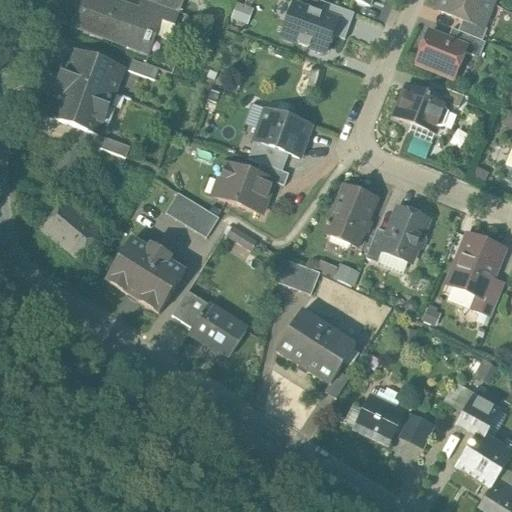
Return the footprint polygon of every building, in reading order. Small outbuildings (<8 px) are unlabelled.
[(137,12),(104,0),(83,0),(78,15),(80,16),(77,26),(74,25),(74,27),(149,55),(150,53),(144,51),(147,45),(148,45),(152,36),(150,35),(156,20),(156,19),(137,12)] [(139,0),(141,1),(179,15),(184,0),(139,0)] [(352,17),(306,0),(296,0),(282,38),(337,58),(352,17)] [(492,6),(476,0),(442,0),(437,12),(462,22),(482,30),(482,29),(492,6)] [(179,15),(141,1),(137,12),(156,19),(156,20),(174,27),(179,15)] [(482,30),(462,22),(458,33),(482,43),(487,31),(482,29),(482,30)] [(482,43),(458,33),(452,30),(447,42),(466,49),(464,54),(479,60),(485,44),(482,43)] [(447,42),(429,34),(416,65),(453,81),(464,54),(466,49),(447,42)] [(123,70),(74,52),(65,76),(85,85),(114,95),(123,70)] [(158,71),(132,62),(128,73),(154,82),(158,71)] [(65,76),(61,75),(57,87),(81,96),(85,85),(65,76)] [(463,98),(430,84),(425,95),(447,104),(446,105),(458,110),(463,98)] [(114,95),(85,85),(81,96),(57,87),(55,94),(58,95),(49,119),(98,137),(102,126),(109,109),(114,95)] [(425,95),(407,88),(394,119),(434,135),(436,130),(442,129),(448,114),(444,109),(446,105),(447,104),(425,95)] [(114,111),(109,109),(102,126),(108,128),(114,111)] [(311,127),(266,110),(254,143),(299,160),(311,127)] [(130,149),(104,139),(100,150),(126,160),(130,149)] [(86,151),(71,143),(56,170),(70,178),(86,151)] [(278,182),(222,161),(208,199),(264,219),(278,182)] [(376,201),(344,188),(328,225),(327,224),(326,227),(327,228),(324,236),(357,249),(376,201)] [(219,220),(178,195),(165,215),(206,240),(219,220)] [(65,201),(41,232),(77,263),(104,232),(65,201)] [(427,222),(398,210),(388,235),(380,254),(382,254),(409,266),(415,252),(420,250),(424,242),(421,236),(427,222)] [(377,231),(365,260),(377,265),(382,254),(380,254),(388,235),(377,231)] [(256,244),(243,235),(236,244),(250,252),(256,244)] [(502,252),(468,238),(454,273),(458,275),(453,288),(476,297),(483,300),(491,281),(502,252)] [(147,251),(131,241),(105,282),(159,316),(185,274),(169,264),(172,259),(151,246),(147,251)] [(325,260),(319,272),(353,288),(359,276),(325,260)] [(319,275),(283,261),(278,285),(310,298),(319,275)] [(483,300),(476,297),(470,311),(491,320),(504,287),(491,281),(483,300)] [(187,294),(172,318),(182,324),(197,301),(187,294)] [(246,332),(197,301),(182,324),(192,331),(189,336),(209,348),(211,346),(229,358),(246,332)] [(355,349),(301,314),(276,353),(329,387),(330,387),(339,374),(355,349)] [(495,371),(483,364),(476,377),(488,383),(495,371)] [(339,374),(330,387),(329,387),(325,394),(336,401),(349,380),(339,374)] [(464,389),(454,383),(443,404),(452,409),(464,389)] [(380,390),(379,393),(374,391),(354,430),(388,447),(404,413),(396,409),(399,403),(394,400),(397,394),(387,389),(385,392),(380,390)] [(464,389),(452,409),(463,415),(474,395),(464,389)] [(497,406),(476,393),(474,395),(463,415),(462,416),(482,429),(497,406)] [(432,428),(411,418),(401,439),(422,449),(432,428)] [(502,448),(478,433),(455,470),(490,493),(496,482),(511,457),(511,447),(505,443),(502,448)] [(511,511),(511,491),(496,482),(490,493),(478,510),(480,511),(480,510),(482,511),(511,511)]
